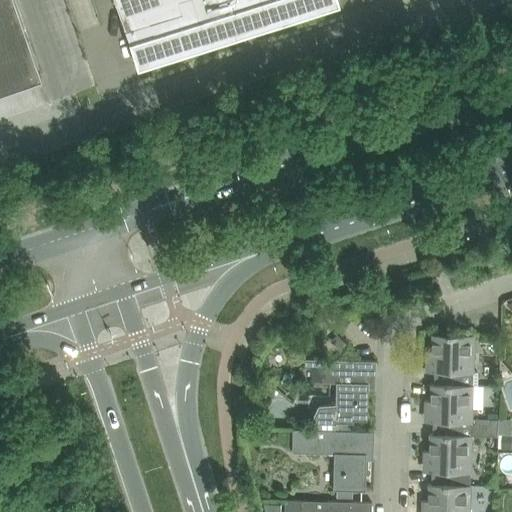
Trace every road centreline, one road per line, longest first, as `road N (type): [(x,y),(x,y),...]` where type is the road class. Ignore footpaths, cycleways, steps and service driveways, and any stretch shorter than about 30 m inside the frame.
road 1 (unclassified): [(0,151),(448,0)]
road 2 (secondary): [(511,88),(77,232)]
road 3 (residential): [(391,511),(398,326),(511,287)]
road 4 (primary): [(185,452),(186,384),(201,322),(238,275),(291,236)]
road 5 (secondary): [(291,236),(511,162)]
road 6 (trunk): [(76,314),(138,511)]
road 7 (secondary): [(124,290),(291,236)]
road 8 (primary): [(185,452),(124,290)]
